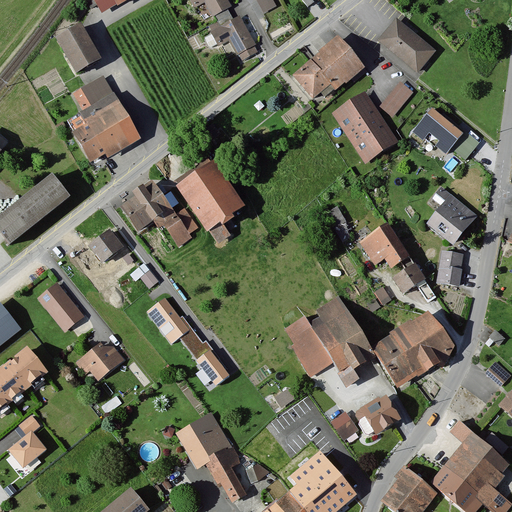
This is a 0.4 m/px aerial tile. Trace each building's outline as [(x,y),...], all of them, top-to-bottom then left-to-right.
[(95,0),(104,15),(118,7),(119,9),(134,0),(95,0)] [(232,0),(191,0),(195,7),(206,1),(216,18),(236,7),(232,0)] [(273,0),(258,0),(265,13),(277,7),(273,0)] [(415,69),(432,46),(393,15),(373,40),(415,69)] [(241,17),(212,31),(220,47),(230,42),(239,61),(258,53),(241,17)] [(86,24),(59,40),(80,77),(107,61),(86,24)] [(343,37),(296,75),(316,100),(334,86),(339,93),(369,70),(343,37)] [(401,81),(379,106),(391,116),(413,91),(401,81)] [(90,84),(72,94),(90,124),(75,133),(94,166),(143,139),(118,94),(101,103),(90,84)] [(368,91),(333,113),(366,166),(401,145),(368,91)] [(463,132),(431,106),(413,129),(445,154),(463,132)] [(217,162),(180,189),(213,235),(250,208),(217,162)] [(0,207),(0,218),(1,220),(0,221),(0,232),(9,244),(68,199),(47,171),(0,207)] [(148,187),(122,206),(141,232),(156,221),(160,227),(179,213),(166,195),(157,201),(148,187)] [(478,215),(451,194),(428,225),(455,246),(478,215)] [(326,212),(344,240),(354,234),(337,206),(326,212)] [(183,222),(168,231),(179,247),(193,238),(183,222)] [(389,224),(360,243),(377,268),(387,261),(393,272),(413,259),(389,224)] [(112,231),(90,246),(104,266),(126,251),(112,231)] [(463,253),(442,250),(438,285),(459,288),(463,253)] [(134,270),(148,288),(159,280),(145,261),(134,270)] [(427,281),(415,264),(395,278),(406,295),(427,281)] [(83,317),(54,284),(36,299),(65,332),(83,317)] [(339,291),(278,326),(309,380),(335,365),(349,388),(361,381),(355,370),(376,358),(370,347),(339,291)] [(172,344),(189,331),(165,300),(148,313),(172,344)] [(0,306),(0,349),(21,333),(0,306)] [(434,308),(370,347),(376,358),(397,392),(454,357),(457,345),(434,308)] [(195,328),(183,337),(198,357),(210,348),(195,328)] [(101,342),(80,359),(98,382),(126,361),(114,346),(101,342)] [(27,349),(0,370),(0,413),(48,375),(27,349)] [(229,377),(210,353),(197,363),(216,387),(229,377)] [(511,377),(494,361),(483,372),(500,388),(511,377)] [(289,387),(273,396),(280,408),(296,399),(289,387)] [(511,388),(499,404),(511,416),(511,388)] [(388,391),(361,406),(355,419),(368,442),(405,421),(388,391)] [(359,430),(345,410),(331,420),(345,440),(359,430)] [(211,412),(173,433),(195,472),(205,466),(217,488),(222,486),(232,504),(247,495),(231,468),(240,463),(211,412)] [(321,412),(312,419),(318,427),(327,421),(321,412)] [(28,437),(9,452),(23,470),(46,451),(32,434),(39,428),(31,417),(20,426),(28,437)] [(511,468),(511,463),(458,421),(452,428),(465,439),(429,484),(439,492),(465,511),(479,511),(484,505),(492,511),(505,511),(511,504),(511,502),(495,489),(511,468)] [(487,439),(505,451),(509,444),(491,433),(487,439)] [(318,447),(287,472),(298,484),(263,511),(345,511),(362,498),(357,492),(365,485),(334,448),(324,455),(318,447)] [(249,477),(264,476),(263,464),(248,466),(249,477)] [(422,511),(439,492),(429,484),(404,465),(394,477),(398,481),(382,501),(395,511),(422,511)] [(145,511),(131,493),(107,511),(145,511)]
